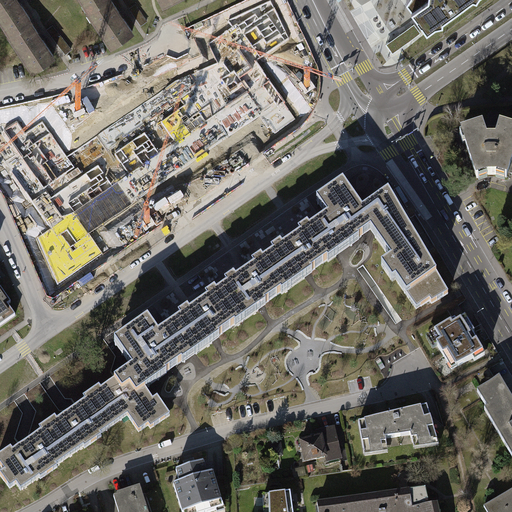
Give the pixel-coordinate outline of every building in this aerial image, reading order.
[(0,0),(0,18),(33,68),(41,63),(52,55),(26,16),(15,0),(0,0)] [(82,0),(86,6),(83,8),(110,45),(119,39),(131,31),(109,0),(82,0)] [(409,0),(427,25),(462,0),(409,0)] [(287,119),(246,6),(220,16),(262,128),(287,119)] [(420,34),(414,24),(388,42),(395,51),(420,34)] [(151,68),(131,73),(134,86),(154,82),(151,68)] [(227,170),(188,76),(163,87),(201,180),(227,170)] [(160,216),(107,82),(81,93),(134,226),(160,216)] [(84,242),(31,103),(0,114),(0,120),(20,174),(30,170),(61,251),(84,242)] [(460,134),(475,179),(486,175),(490,175),(493,175),(504,179),(506,173),(511,154),(511,131),(498,127),(495,140),(489,140),(484,140),(480,128),(460,134)] [(321,199),(332,214),(325,219),(314,226),(333,252),(342,246),(356,236),(358,239),(365,234),(369,231),(363,223),(374,216),(368,208),(366,209),(363,211),(343,183),(321,199)] [(388,193),(368,208),(374,216),(363,223),(369,231),(375,227),(391,250),(413,235),(401,215),(388,193)] [(268,258),(286,284),(305,272),(309,268),(311,272),(327,261),(325,257),(333,252),(314,226),(309,229),(308,227),(298,233),(300,235),(292,241),(282,248),(281,246),(271,252),(273,254),(268,258)] [(413,235),(391,250),(395,256),(386,263),(397,278),(400,277),(421,306),(430,301),(432,304),(448,294),(413,235)] [(227,287),(222,290),(240,317),(256,306),(263,301),(265,304),(281,293),(279,290),(286,284),(268,258),(263,262),(261,259),(252,265),(254,268),(247,273),(236,280),(234,278),(225,285),(227,287)] [(175,323),(193,349),(212,337),(216,333),(218,337),(234,325),(232,322),(240,317),(222,290),(216,294),(214,292),(205,298),(207,301),(203,304),(196,308),(189,313),(187,311),(179,317),(180,319),(175,323)] [(0,324),(13,315),(0,296),(0,324)] [(453,319),(428,334),(449,370),(471,358),(472,361),(483,355),(470,334),(473,333),(463,317),(455,322),(453,319)] [(142,361),(154,377),(156,380),(181,363),(181,358),(190,352),(193,349),(175,323),(167,329),(158,335),(148,320),(119,340),(137,365),(142,361)] [(99,387),(91,393),(112,422),(125,413),(139,432),(148,426),(151,429),(166,418),(142,385),(147,382),(154,377),(142,361),(137,365),(130,370),(101,390),(99,387)] [(471,376),(479,389),(494,380),(486,367),(471,376)] [(511,459),(511,489),(482,506),(485,511),(511,511),(511,403),(497,378),(494,380),(479,389),(475,391),(485,408),(483,410),(511,459)] [(98,431),(112,422),(91,393),(83,398),(85,401),(72,410),(57,421),(55,418),(47,424),(67,453),(81,443),(84,449),(102,437),(98,431)] [(436,440),(427,406),(358,424),(361,449),(385,446),(384,440),(408,436),(411,443),(436,440)] [(54,462),(67,453),(47,424),(39,429),(41,432),(26,443),(13,452),(11,449),(0,456),(0,465),(1,466),(5,472),(0,475),(10,489),(19,483),(21,485),(37,474),(40,480),(58,468),(54,462)] [(320,431),(321,436),(326,457),(327,461),(341,458),(338,446),(334,428),(320,431)] [(303,462),(326,457),(321,436),(301,441),(303,453),(301,454),(303,462)] [(280,444),(272,446),(274,456),(283,455),(280,444)] [(201,462),(174,470),(178,482),(172,484),(180,511),(182,511),(188,511),(206,511),(215,510),(213,503),(219,501),(211,472),(205,474),(201,462)] [(442,511),(434,483),(326,497),(328,511),(442,511)] [(143,511),(135,487),(115,493),(120,511),(143,511)] [(292,511),(291,506),(288,492),(261,496),(261,511),(292,511)]
